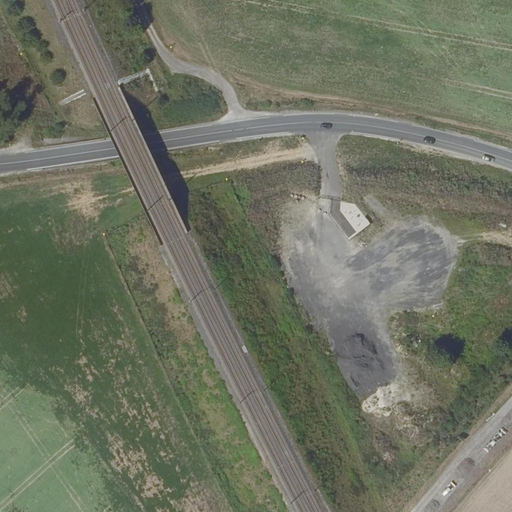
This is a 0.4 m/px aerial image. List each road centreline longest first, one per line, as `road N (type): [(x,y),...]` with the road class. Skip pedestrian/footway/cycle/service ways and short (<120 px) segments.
road 1 (primary): [(0,164),(325,121),(387,128),(511,161)]
road 2 (track): [(242,128),(212,74),(178,68),(159,50),(136,0)]
road 3 (primary): [(511,411),(424,511)]
